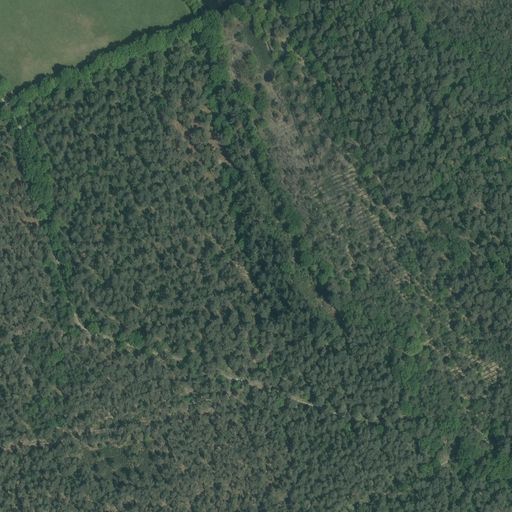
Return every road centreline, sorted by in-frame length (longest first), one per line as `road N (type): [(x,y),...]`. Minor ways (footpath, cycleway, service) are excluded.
road 1 (track): [(0,97),(15,116),(77,324),(255,386)]
road 2 (track): [(295,398),(462,454)]
